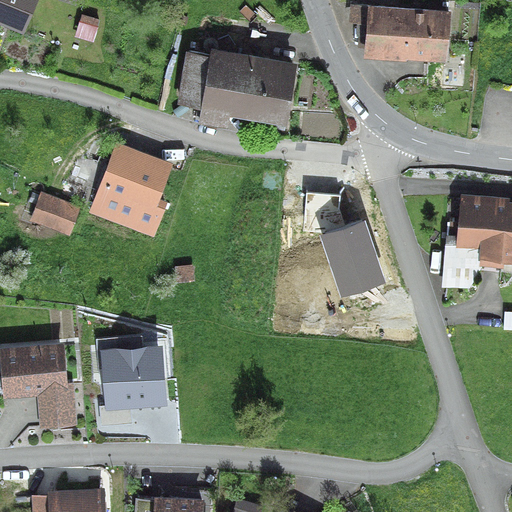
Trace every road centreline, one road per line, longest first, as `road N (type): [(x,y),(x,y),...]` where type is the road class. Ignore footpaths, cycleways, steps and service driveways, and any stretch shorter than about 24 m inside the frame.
road 1 (residential): [(462,427),(390,472),(183,455),(0,459)]
road 2 (residential): [(0,79),(95,100),(207,141),(382,150)]
road 3 (residential): [(382,150),(382,175),(462,427)]
road 4 (tertiary): [(315,0),(347,82),(392,129)]
road 5 (tertiary): [(392,129),(451,150),(511,158)]
